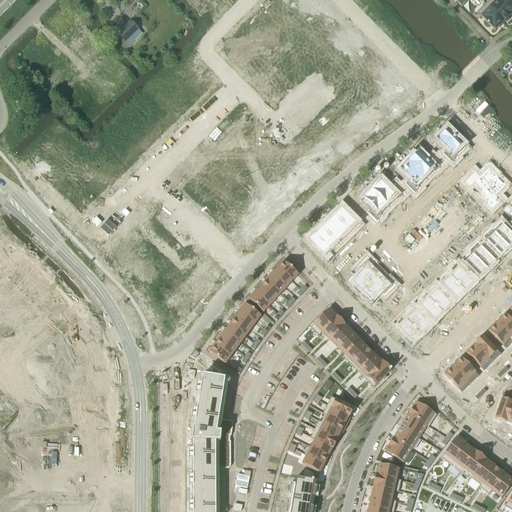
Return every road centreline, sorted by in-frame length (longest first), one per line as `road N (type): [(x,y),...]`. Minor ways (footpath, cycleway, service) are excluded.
road 1 (residential): [(0,262),(9,252),(94,340),(104,394),(103,493)]
road 2 (residential): [(439,101),(280,236)]
road 3 (residential): [(413,374),(280,236)]
road 4 (residential): [(239,81),(261,105),(167,203)]
road 5 (residential): [(178,348),(165,511)]
road 6 (residential): [(413,374),(369,429),(343,511)]
road 7 (secondary): [(143,511),(137,363)]
road 8 (secondary): [(132,365),(136,511)]
road 9 (residential): [(439,101),(335,0)]
road 10 (residential): [(511,278),(413,374)]
road 11 (residential): [(239,81),(140,172)]
road 12 (secondary): [(130,351),(109,304),(57,248)]
road 13 (residential): [(511,448),(413,374)]
